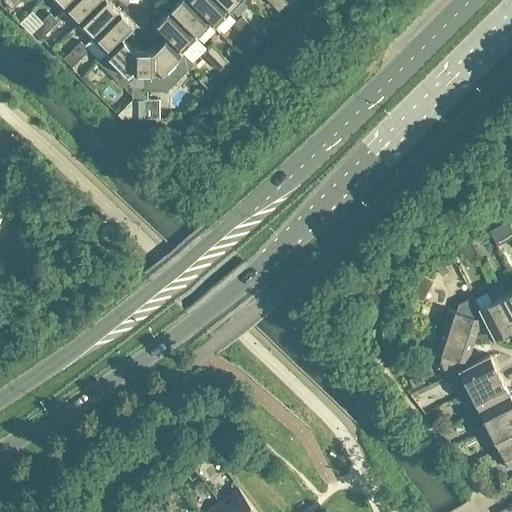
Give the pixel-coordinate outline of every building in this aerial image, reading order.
[(3,0),(12,9),(21,0),(20,0),(3,0)] [(54,0),(63,8),(70,0),(54,0)] [(77,23),(100,0),(70,0),(63,8),(77,23)] [(92,38),(120,10),(109,0),(100,0),(77,23),(92,38)] [(212,24),(188,0),(179,0),(169,10),(197,38),(211,24),(212,24)] [(230,13),(217,0),(188,0),(212,24),(211,24),(215,28),(230,13)] [(242,0),(217,0),(230,13),(242,0)] [(288,3),(284,0),(273,0),(271,3),(279,12),(288,3)] [(107,53),(122,37),(122,38),(135,25),(120,10),(92,38),(107,53)] [(197,38),(169,10),(154,25),(167,38),(167,37),(182,53),(197,38)] [(50,12),(41,21),(50,30),(58,21),(50,12)] [(233,24),(241,32),(250,24),(242,15),(233,24)] [(41,38),(50,30),(41,21),(33,29),(41,38)] [(259,32),(250,24),(241,32),(250,41),(259,32)] [(129,75),(134,71),(145,71),(145,49),(134,49),(122,38),(122,37),(107,53),(98,62),(120,84),(129,75)] [(160,75),(182,53),(167,37),(167,38),(155,49),(145,49),(145,71),(155,71),(160,75)] [(81,41),(72,49),(81,58),(89,49),(81,41)] [(204,53),(212,62),(221,53),(212,45),(204,53)] [(72,66),(81,58),(72,49),(64,58),(72,66)] [(229,62),(221,53),(212,62),(221,70),(229,62)] [(133,99),(145,99),(145,87),(133,87),(133,99)] [(145,99),(145,119),(160,119),(160,99),(157,99),(145,99)] [(469,241),(458,247),(464,258),(475,253),(469,241)] [(449,270),(444,259),(436,263),(441,274),(449,270)] [(429,289),(433,281),(423,276),(419,284),(429,289)] [(511,290),(506,293),(501,284),(494,287),(511,322),(511,290)] [(511,329),(511,322),(494,287),(487,291),(492,300),(480,307),(485,316),(484,317),(494,338),(511,329)] [(481,318),(484,317),(485,316),(480,307),(474,295),(459,303),(456,310),(448,307),(441,329),(474,340),(481,318)] [(467,362),(474,340),(441,329),(434,351),(442,354),(440,361),(448,376),(459,370),(469,365),(468,364),(467,362)] [(500,374),(490,353),(468,364),(469,365),(459,370),(466,383),(456,388),(459,394),(500,374)] [(423,381),(419,373),(409,378),(413,386),(423,381)] [(479,409),(510,393),(500,374),(459,394),(463,401),(473,396),(479,409)] [(511,416),(511,397),(510,393),(479,409),(485,421),(476,426),(479,433),(511,416)] [(499,447),(511,440),(511,416),(479,433),(483,440),(492,435),(499,447)] [(511,465),(511,440),(499,447),(509,467),(511,465)] [(511,485),(511,476),(501,482),(505,489),(511,485)] [(257,511),(238,487),(220,501),(227,511),(257,511)] [(165,489),(158,494),(163,501),(170,496),(165,489)] [(148,499),(138,507),(141,511),(149,511),(155,508),(148,499)] [(227,511),(220,501),(205,511),(227,511)]
